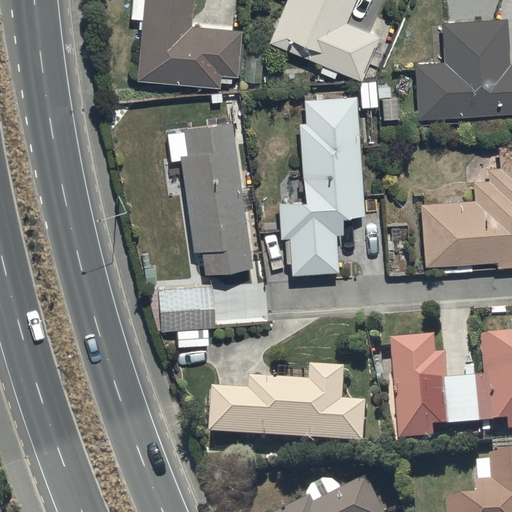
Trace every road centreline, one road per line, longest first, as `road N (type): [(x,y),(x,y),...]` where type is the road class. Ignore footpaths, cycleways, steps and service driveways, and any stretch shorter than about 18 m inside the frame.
road 1 (trunk): [(36,0),(60,185),(162,511)]
road 2 (trunk): [(83,511),(48,425),(0,247)]
